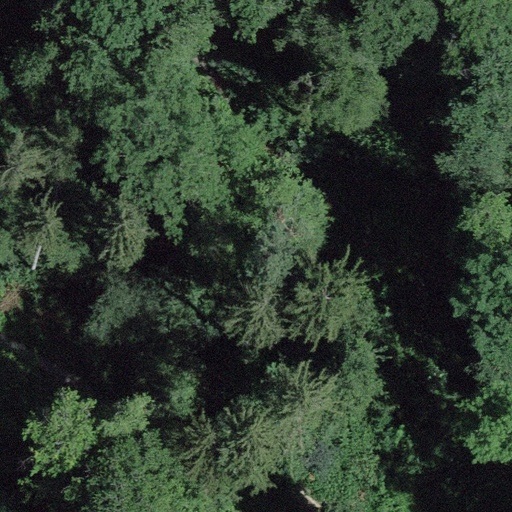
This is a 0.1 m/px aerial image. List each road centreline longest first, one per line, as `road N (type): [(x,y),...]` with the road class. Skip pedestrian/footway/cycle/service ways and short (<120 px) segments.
road 1 (track): [(511,456),(458,309),(218,83),(148,0)]
road 2 (track): [(0,459),(155,511)]
